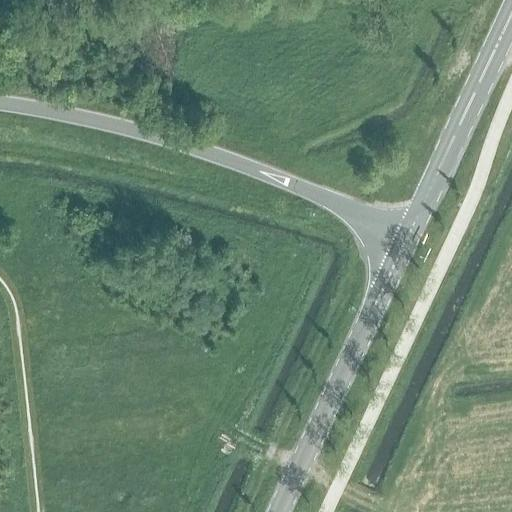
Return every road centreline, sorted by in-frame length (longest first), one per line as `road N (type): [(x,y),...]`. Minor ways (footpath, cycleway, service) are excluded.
road 1 (trunk): [(0,105),(205,153),(408,236)]
road 2 (secondary): [(279,511),(408,236)]
road 3 (secondary): [(408,236),(511,11)]
